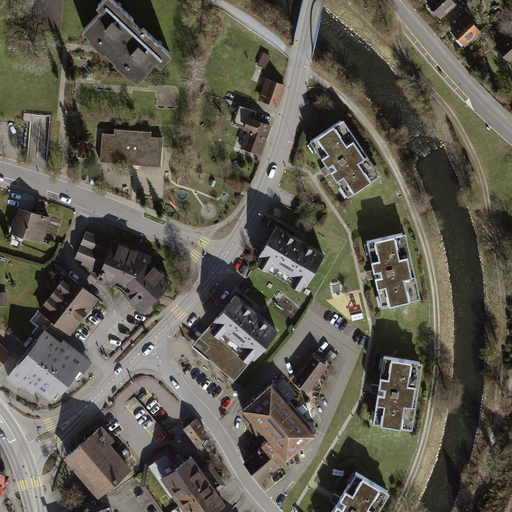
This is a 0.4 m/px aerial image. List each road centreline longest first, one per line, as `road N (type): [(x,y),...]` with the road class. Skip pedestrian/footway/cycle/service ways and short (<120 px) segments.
road 1 (track): [(397,511),(432,413),(438,351),(427,247),(396,170),(361,117),(298,70)]
road 2 (track): [(343,0),(450,112),(482,169),(504,301),(492,440)]
road 3 (residential): [(0,169),(88,199),(219,265)]
road 4 (tertiary): [(303,50),(275,160),(219,265)]
road 5 (residential): [(147,347),(275,511)]
road 6 (residential): [(511,133),(391,0)]
road 7 (tertiary): [(147,347),(81,412),(18,450)]
